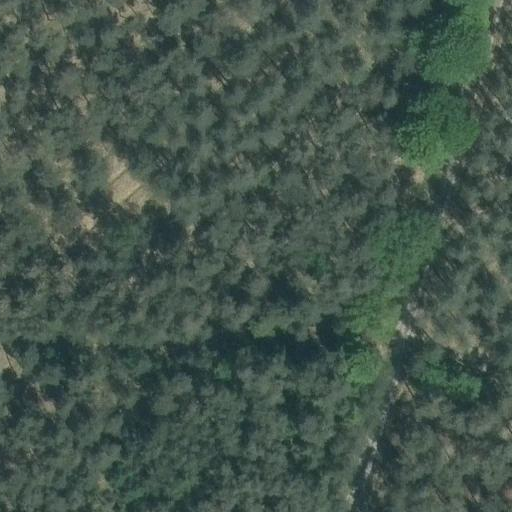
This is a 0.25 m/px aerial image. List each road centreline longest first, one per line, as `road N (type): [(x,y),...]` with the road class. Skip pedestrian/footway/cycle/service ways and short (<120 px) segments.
road 1 (track): [(380,330),(0,345)]
road 2 (track): [(476,0),(380,330)]
road 3 (track): [(380,330),(333,511)]
